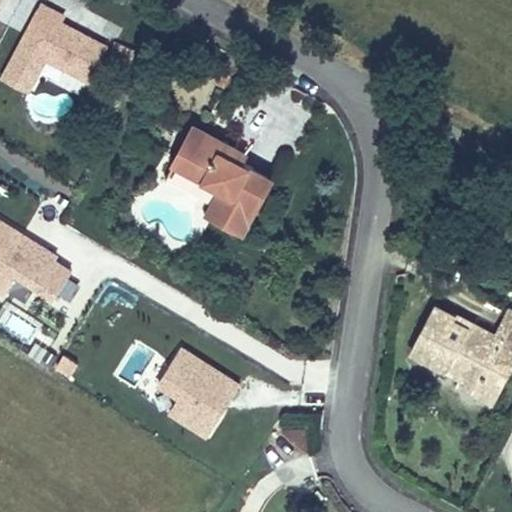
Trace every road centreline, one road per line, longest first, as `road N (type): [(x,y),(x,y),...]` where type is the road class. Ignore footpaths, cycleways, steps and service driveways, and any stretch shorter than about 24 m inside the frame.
road 1 (unclassified): [(349,81),(368,118),(377,187),(345,441),(354,470),(404,511)]
road 2 (residential): [(349,81),(511,166)]
road 3 (unclassified): [(193,0),(349,81)]
